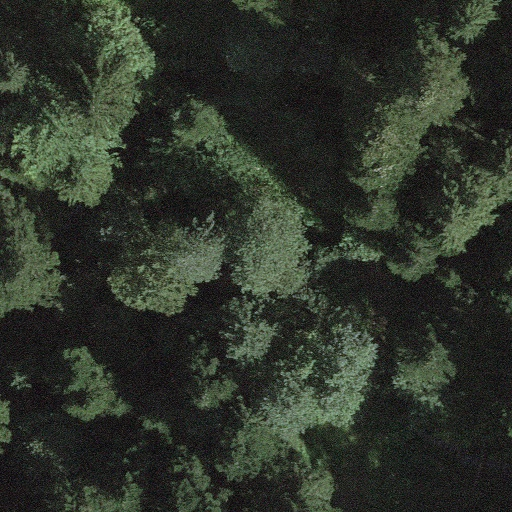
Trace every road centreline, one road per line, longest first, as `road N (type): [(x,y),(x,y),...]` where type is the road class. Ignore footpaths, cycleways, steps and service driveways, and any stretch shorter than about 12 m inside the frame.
road 1 (track): [(208,0),(296,172),(371,262),(381,322),(378,372),(357,447),(354,511)]
road 2 (track): [(371,262),(451,303),(511,307)]
